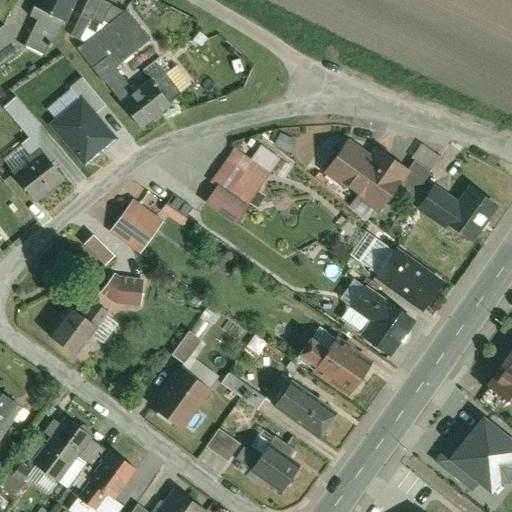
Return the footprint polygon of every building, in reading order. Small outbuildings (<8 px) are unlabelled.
[(31,0),(24,14),(35,20),(23,43),(40,51),(66,0),(31,0)] [(103,52),(112,64),(148,37),(125,6),(75,43),(89,62),(103,52)] [(0,55),(15,44),(0,24),(0,55)] [(103,52),(89,62),(136,125),(183,89),(160,59),(144,71),(148,76),(131,89),(112,64),(103,52)] [(61,113),(89,152),(113,137),(85,97),(61,113)] [(345,139),(323,170),(376,208),(404,169),(372,146),(366,155),(345,139)] [(32,156),(12,171),(32,197),(59,176),(35,145),(28,150),(32,156)] [(432,181),(414,207),(440,226),(444,220),(470,239),(494,205),(464,184),(455,197),(432,181)] [(216,183),(203,201),(230,221),(243,203),(216,183)] [(172,193),(165,203),(183,216),(190,206),(172,193)] [(131,201),(110,231),(136,249),(157,219),(131,201)] [(99,263),(108,252),(84,233),(76,244),(99,263)] [(373,274),(418,307),(439,278),(394,246),(391,249),(372,236),(356,258),(375,271),(373,274)] [(112,273),(99,291),(112,300),(138,303),(140,278),(116,276),(112,273)] [(371,317),(359,334),(386,351),(411,314),(362,281),(348,302),(371,317)] [(66,305),(45,335),(74,356),(95,327),(92,325),(102,312),(90,303),(81,315),(66,305)] [(185,329),(170,353),(183,361),(198,338),(185,329)] [(307,369),(343,394),(368,359),(333,335),(324,347),(306,335),(296,350),(312,361),(307,369)] [(511,337),(483,379),(511,398),(511,337)] [(177,367),(150,405),(180,427),(208,389),(177,367)] [(222,373),(215,383),(232,393),(225,406),(246,418),(259,395),(222,373)] [(271,400),(316,433),(332,411),(287,379),(271,400)] [(0,430),(17,405),(0,393),(0,430)] [(511,438),(479,413),(469,425),(463,420),(437,453),(486,492),(496,479),(504,479),(511,469),(511,438)] [(87,435),(61,416),(29,458),(55,478),(73,454),(85,438),(87,435)] [(232,456),(240,444),(216,427),(203,445),(224,460),(229,453),(232,456)] [(102,451),(85,438),(73,454),(91,466),(102,451)] [(263,477),(277,487),(294,463),(287,458),(290,453),(268,438),(256,455),(240,444),(232,456),(247,466),(242,472),(258,484),(263,477)] [(132,468),(105,448),(102,451),(91,466),(72,491),(94,508),(104,494),(110,498),(132,468)] [(201,511),(171,489),(153,511),(201,511)]
